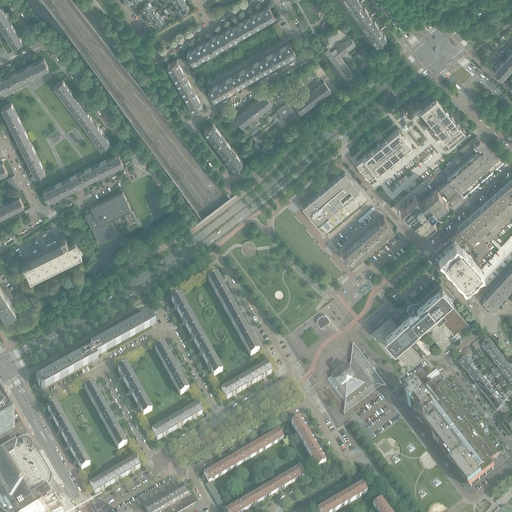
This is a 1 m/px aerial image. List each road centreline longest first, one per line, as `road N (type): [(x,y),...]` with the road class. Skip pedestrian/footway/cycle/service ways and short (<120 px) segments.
road 1 (secondary): [(421,50),(171,259),(3,359)]
road 2 (secondary): [(10,370),(177,265),(349,127)]
road 3 (residential): [(47,218),(144,168),(56,54),(38,43)]
road 4 (residential): [(276,0),(308,56),(188,126)]
road 5 (residential): [(443,358),(394,399),(472,498)]
road 6 (residential): [(351,279),(295,210),(347,160)]
road 7 (residential): [(191,472),(308,400)]
road 8 (residential): [(290,376),(225,267)]
road 9 (residential): [(511,165),(420,247)]
